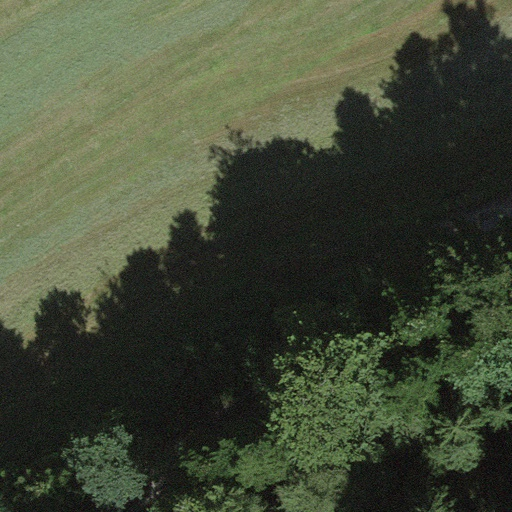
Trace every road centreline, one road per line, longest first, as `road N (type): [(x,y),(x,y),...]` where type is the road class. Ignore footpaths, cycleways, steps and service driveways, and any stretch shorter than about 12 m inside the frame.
road 1 (track): [(102,511),(274,377),(511,212)]
road 2 (track): [(153,511),(299,433),(428,381),(511,361)]
